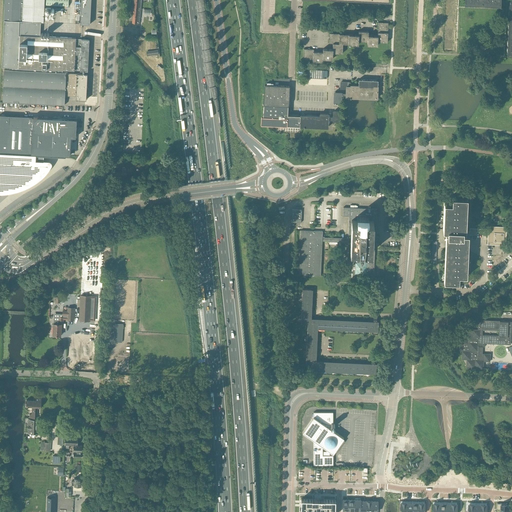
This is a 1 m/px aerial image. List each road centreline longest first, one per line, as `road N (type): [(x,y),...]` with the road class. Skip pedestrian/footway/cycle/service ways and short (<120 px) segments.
road 1 (motorway): [(173,0),(225,511)]
road 2 (motorway): [(244,511),(192,0)]
road 3 (tertiary): [(26,263),(128,204),(264,185)]
road 4 (tertiary): [(393,394),(410,238),(403,168)]
road 5 (secondary): [(55,196),(84,166),(104,127),(113,0)]
road 6 (tertiary): [(288,484),(294,397),(393,394)]
road 7 (tertiary): [(271,171),(235,126),(216,0)]
road 8 (residential): [(288,484),(428,489)]
road 9 (residential): [(93,511),(96,377)]
